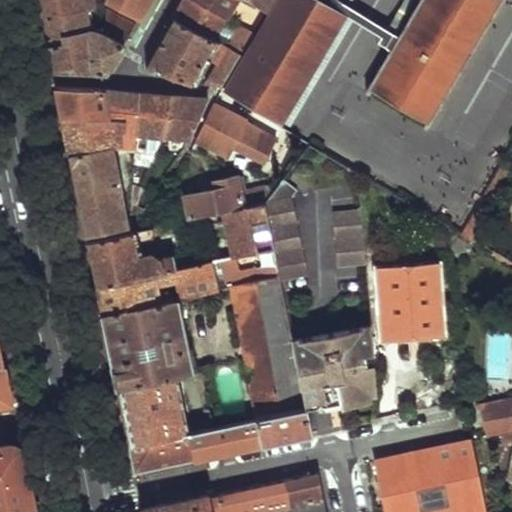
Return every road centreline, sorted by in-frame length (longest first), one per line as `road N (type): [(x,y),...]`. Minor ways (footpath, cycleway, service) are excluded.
road 1 (primary): [(5,87),(72,414)]
road 2 (residential): [(337,449),(89,498)]
road 3 (residential): [(5,87),(122,79),(168,0)]
